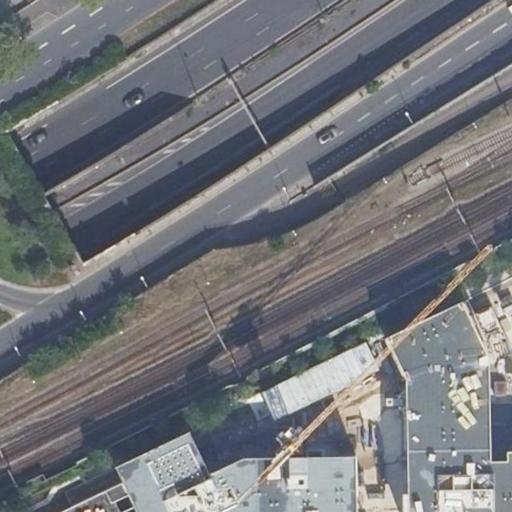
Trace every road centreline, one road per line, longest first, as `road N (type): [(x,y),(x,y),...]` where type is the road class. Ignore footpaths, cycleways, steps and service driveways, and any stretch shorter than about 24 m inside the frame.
road 1 (tertiary): [(66,303),(511,34)]
road 2 (motorway): [(0,276),(261,119),(432,0)]
road 3 (motorway): [(282,0),(196,64),(0,180)]
road 4 (tertiary): [(132,0),(0,87)]
